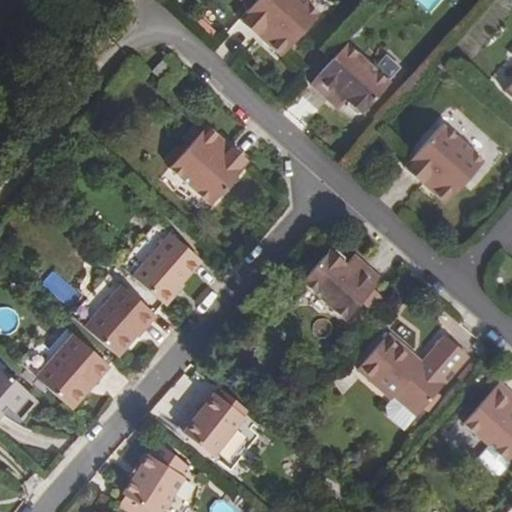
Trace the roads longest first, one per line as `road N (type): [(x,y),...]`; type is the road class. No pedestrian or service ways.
road 1 (residential): [(38,511),(334,181)]
road 2 (residential): [(334,181),(142,0)]
road 3 (track): [(0,198),(155,16)]
road 4 (residential): [(458,285),(334,181)]
